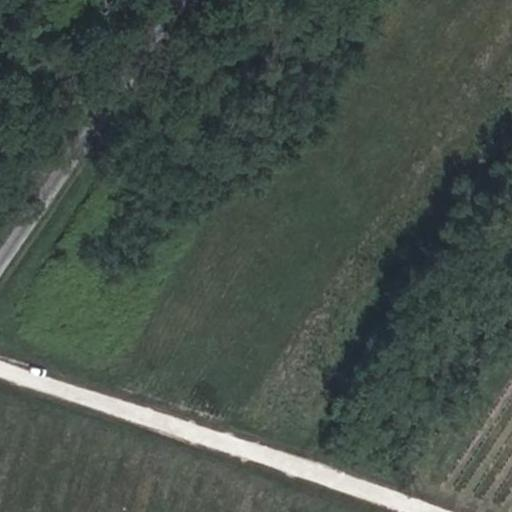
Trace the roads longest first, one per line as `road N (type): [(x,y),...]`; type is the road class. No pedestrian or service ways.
road 1 (unknown): [(448,511),(0,361)]
road 2 (unclassified): [(0,273),(185,0)]
